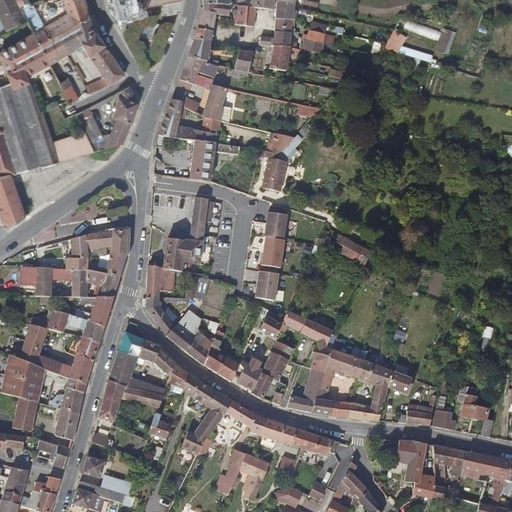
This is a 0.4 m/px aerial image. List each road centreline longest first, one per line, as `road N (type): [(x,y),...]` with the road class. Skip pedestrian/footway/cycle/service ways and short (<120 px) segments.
road 1 (residential): [(125,301),(185,363),(256,407),(354,428)]
road 2 (residential): [(125,301),(58,511)]
road 3 (residential): [(133,181),(247,205),(234,285)]
road 4 (residential): [(354,428),(511,451)]
road 5 (secondary): [(124,163),(0,251)]
road 6 (residential): [(133,181),(135,259),(125,301)]
